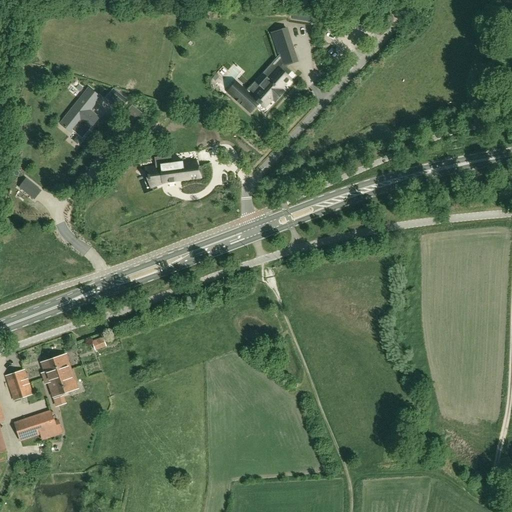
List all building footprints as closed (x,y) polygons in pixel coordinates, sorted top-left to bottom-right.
[(286,28),(272,33),(275,43),(289,38),(286,28)] [(242,88),(233,98),(237,101),(243,107),(250,112),(258,103),(260,105),(261,103),(265,106),(272,99),(274,100),(282,91),(280,89),(284,86),(283,85),(285,83),(286,84),(286,83),(285,83),(288,80),(288,81),(289,80),(288,80),(289,79),(287,77),(292,72),(285,66),(297,62),(294,54),(280,59),(282,64),(277,69),(271,75),(272,75),(268,79),(266,77),(259,86),(260,88),(252,97),(246,92),(242,88)] [(90,88),(83,97),(61,124),(71,132),(72,131),(73,131),(74,132),(77,133),(78,134),(80,134),(81,134),(82,134),(83,133),(85,133),(87,132),(87,131),(89,130),(90,128),(98,118),(89,110),(100,96),(90,88)] [(124,97),(116,108),(122,112),(130,102),(124,97)] [(155,166),(147,167),(148,175),(147,175),(148,179),(149,179),(152,187),(169,180),(169,183),(174,182),(201,178),(199,166),(197,167),(195,160),(182,165),(172,167),(172,163),(160,165),(160,166),(155,166)] [(39,195),(40,206),(57,206),(57,195),(39,195)] [(99,350),(111,345),(107,335),(89,342),(91,347),(96,345),(99,350)] [(71,369),(66,355),(42,363),(46,377),(71,369)] [(77,388),(71,369),(46,377),(53,397),(77,388)] [(32,395),(25,372),(24,371),(6,377),(14,401),(32,395)] [(51,411),(14,423),(20,440),(41,433),(43,439),(62,432),(60,426),(56,428),(51,411)]
